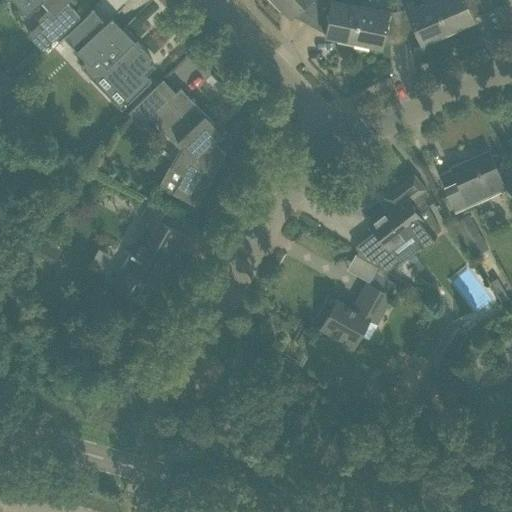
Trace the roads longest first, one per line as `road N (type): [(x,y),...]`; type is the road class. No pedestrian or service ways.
road 1 (residential): [(163,398),(223,294),(298,188),(340,147)]
road 2 (secondary): [(288,511),(0,429)]
road 3 (residential): [(340,147),(199,0)]
road 4 (residential): [(340,147),(511,68)]
